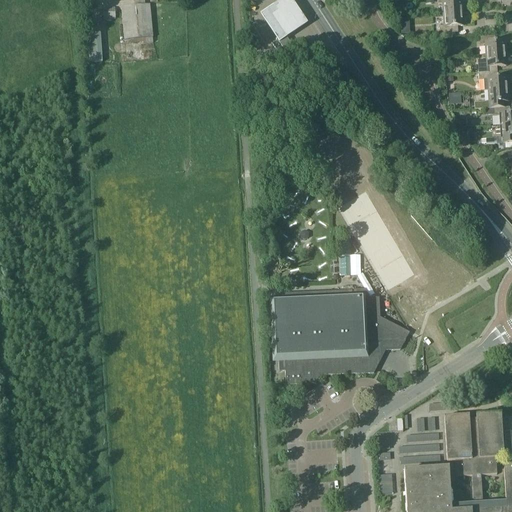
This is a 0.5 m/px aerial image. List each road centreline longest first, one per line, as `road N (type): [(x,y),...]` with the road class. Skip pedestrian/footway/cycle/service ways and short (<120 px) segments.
road 1 (unclassified): [(236,0),(268,511)]
road 2 (secondary): [(511,250),(391,117),(313,0)]
road 3 (unclassified): [(361,511),(363,430),(511,327)]
